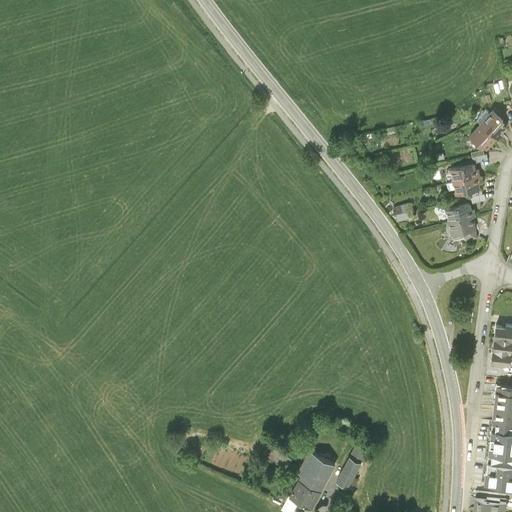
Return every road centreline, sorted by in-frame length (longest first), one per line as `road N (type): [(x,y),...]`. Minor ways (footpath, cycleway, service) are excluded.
road 1 (tertiary): [(204,0),(384,227),(419,285)]
road 2 (residential): [(458,460),(469,438),(494,266)]
road 3 (tertiary): [(419,285),(447,364),(458,460)]
